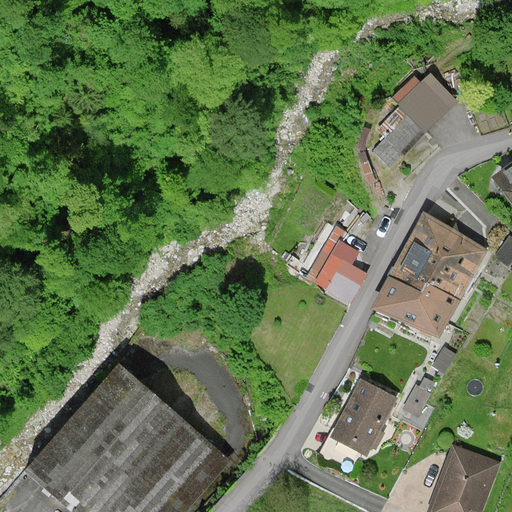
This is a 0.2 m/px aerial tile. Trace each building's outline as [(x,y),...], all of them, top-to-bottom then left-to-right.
[(406,148),(456,102),(431,76),(381,122),(406,148)] [(511,166),(496,178),(511,199),(511,166)] [(393,277),(377,307),(426,329),(437,335),(457,298),(483,251),(452,232),(425,215),(399,266),(393,277)] [(309,278),(351,302),(365,277),(350,268),(358,253),(341,244),(347,234),(337,228),(309,278)] [(59,490),(84,511),(181,511),(224,463),(119,373),(35,469),(59,490)] [(349,404),(333,436),(367,453),(394,397),(361,381),(349,404)] [(417,382),(405,407),(420,414),(432,389),(417,382)] [(479,511),(498,464),(454,448),(435,498),(429,511),(479,511)]
